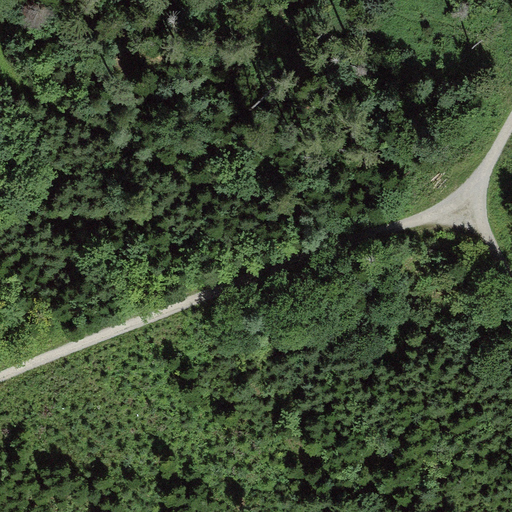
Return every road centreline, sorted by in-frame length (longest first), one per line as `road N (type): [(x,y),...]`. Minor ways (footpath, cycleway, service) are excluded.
road 1 (track): [(0,376),(293,262)]
road 2 (track): [(293,262),(471,205)]
road 3 (track): [(511,125),(471,205),(511,281)]
